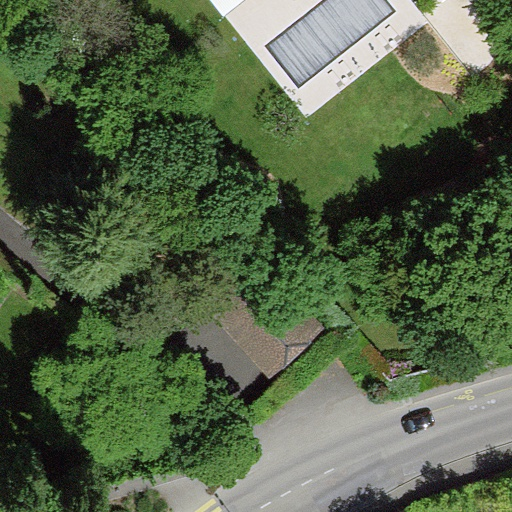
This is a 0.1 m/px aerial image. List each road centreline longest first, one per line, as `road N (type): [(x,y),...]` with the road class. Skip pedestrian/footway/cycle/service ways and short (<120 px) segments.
road 1 (unknown): [(0,213),(222,393),(314,488)]
road 2 (secondary): [(273,511),(418,439),(511,409)]
